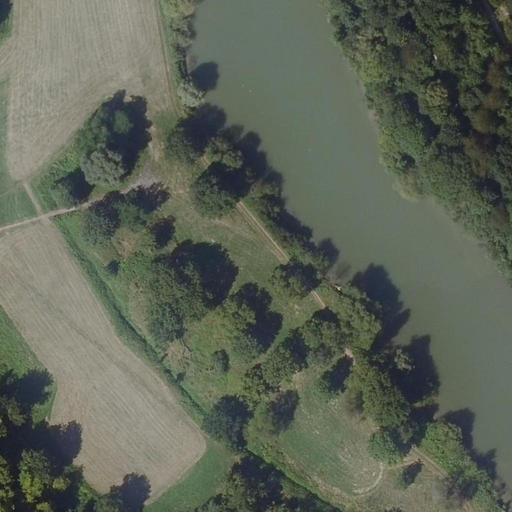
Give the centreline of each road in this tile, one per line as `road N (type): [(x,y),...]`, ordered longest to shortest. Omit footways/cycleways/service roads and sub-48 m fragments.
road 1 (track): [(151,0),(170,99),(189,140),(486,511)]
road 2 (track): [(0,193),(101,114),(133,125),(152,158),(141,184),(0,231)]
road 3 (track): [(283,254),(141,184)]
road 4 (track): [(0,360),(16,404),(25,408),(37,405),(38,391),(7,362)]
